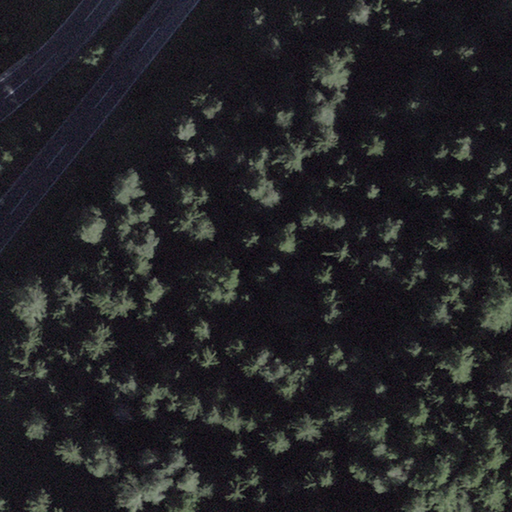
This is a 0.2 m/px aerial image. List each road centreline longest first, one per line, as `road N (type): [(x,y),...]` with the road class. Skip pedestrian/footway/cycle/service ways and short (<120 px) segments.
road 1 (primary): [(175,0),(0,219)]
road 2 (primary): [(0,97),(97,0)]
